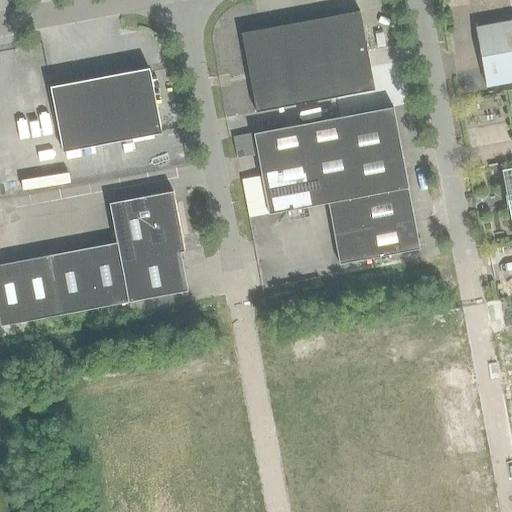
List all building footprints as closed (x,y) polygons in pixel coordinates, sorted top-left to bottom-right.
[(320,19),(327,58),(367,51),(360,11),(320,19)] [(335,98),(327,58),(320,19),(281,26),(296,105),(335,98)] [(487,87),(511,82),(511,20),(476,28),(487,87)] [(256,113),(296,105),(281,26),(241,34),(256,113)] [(367,51),(327,58),(335,98),(375,90),(367,51)] [(161,132),(150,72),(51,91),(62,150),(161,132)] [(333,119),(345,178),(346,178),(351,199),(361,197),(408,189),(409,188),(393,108),(333,119)] [(346,178),(345,178),(333,119),(254,134),(269,215),(328,204),(333,229),(366,223),(361,197),(351,199),(346,178)] [(511,168),(502,171),(511,226),(511,168)] [(366,223),(367,228),(414,219),(408,189),(361,197),(366,223)] [(188,291),(181,253),(184,252),(173,192),(109,204),(117,243),(0,264),(0,326),(0,327),(188,291)] [(414,219),(367,228),(373,259),(420,250),(414,219)] [(373,259),(367,228),(366,223),(333,229),(340,265),(348,263),(371,259),(373,259)] [(434,329),(296,354),(316,467),(454,442),(434,329)] [(203,354),(93,374),(104,433),(167,422),(170,441),(217,433),(203,354)] [(97,439),(111,511),(148,503),(134,432),(97,439)] [(450,482),(456,511),(493,511),(486,474),(450,482)] [(383,493),(386,511),(425,511),(420,486),(383,493)] [(317,504),(318,511),(356,511),(355,499),(317,504)]
